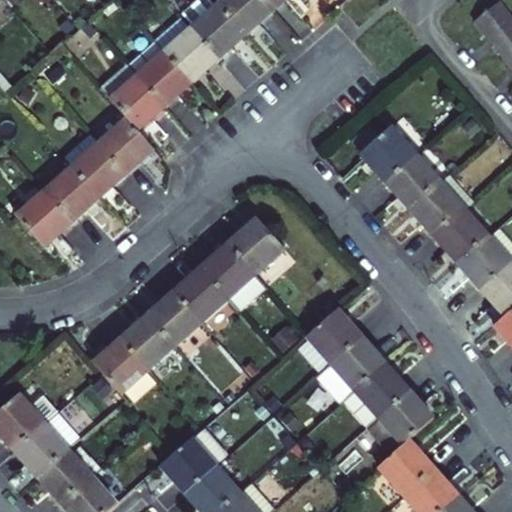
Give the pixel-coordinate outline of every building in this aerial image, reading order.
[(0,0),(0,3),(6,11),(18,0),(0,0)] [(277,23),(257,0),(237,0),(222,14),(251,46),(277,23)] [(257,0),(277,23),(301,0),(257,0)] [(511,25),(497,6),(474,24),(511,73),(511,25)] [(251,46),(222,14),(195,38),(224,70),(251,46)] [(195,38),(167,63),(196,95),(224,70),(195,38)] [(196,95),(167,63),(157,52),(130,77),(169,120),(196,95)] [(169,120),(130,77),(102,102),(126,129),(140,145),(169,120)] [(154,161),(140,145),(126,129),(97,154),(125,186),(154,161)] [(361,161),(387,190),(417,162),(391,134),(361,161)] [(71,177),(99,209),(125,186),(97,154),(89,146),(64,169),(71,177)] [(387,190),(410,217),(442,189),(417,162),(387,190)] [(71,177),(43,202),(71,234),(99,209),(71,177)] [(475,208),(451,182),(442,189),(466,217),(475,208)] [(410,217),(434,244),(466,217),(442,189),(410,217)] [(71,234),(43,202),(12,229),(40,261),(71,234)] [(434,244),(458,270),(489,243),(466,217),(434,244)] [(261,220),(232,246),(259,276),(288,249),(261,220)] [(511,244),(504,236),(492,246),(511,269),(511,268),(511,244)] [(489,243),(458,270),(481,297),(511,270),(511,268),(511,269),(492,246),(489,243)] [(259,276),(232,246),(204,270),(232,300),(259,276)] [(232,300),(204,270),(177,294),(204,325),(232,300)] [(511,270),(481,297),(505,324),(511,317),(511,270)] [(177,294),(153,316),(180,347),(204,325),(177,294)] [(309,336),(333,363),(365,335),(341,309),(309,336)] [(180,347),(153,316),(126,341),(153,371),(180,347)] [(497,331),(511,348),(511,317),(505,324),(497,331)] [(347,403),(359,393),(391,364),(365,335),(333,363),(322,373),(320,375),(346,404),(347,403)] [(333,363),(309,336),(298,346),(322,373),(333,363)] [(124,397),(153,371),(126,341),(96,367),(124,397)] [(369,427),(380,417),(413,389),(391,364),(359,393),(347,403),(369,427)] [(413,389),(380,417),(406,446),(417,437),(438,418),(413,389)] [(22,400),(0,418),(0,438),(16,457),(48,429),(22,400)] [(16,457),(42,486),(74,458),(86,447),(60,419),(48,429),(16,457)] [(186,492),(219,464),(231,453),(208,427),(163,467),(186,492)] [(384,466),(409,494),(441,465),(417,437),(406,446),(384,466)] [(74,458),(42,486),(64,511),(97,483),(74,458)] [(219,511),(243,492),(219,464),(186,492),(204,511),(219,511)] [(441,465),(409,494),(425,511),(444,511),(466,494),(441,465)] [(243,492),(219,511),(276,511),(279,510),(254,482),(243,492)] [(97,483),(64,511),(113,511),(118,508),(97,483)] [(481,511),(466,494),(444,511),(481,511)]
